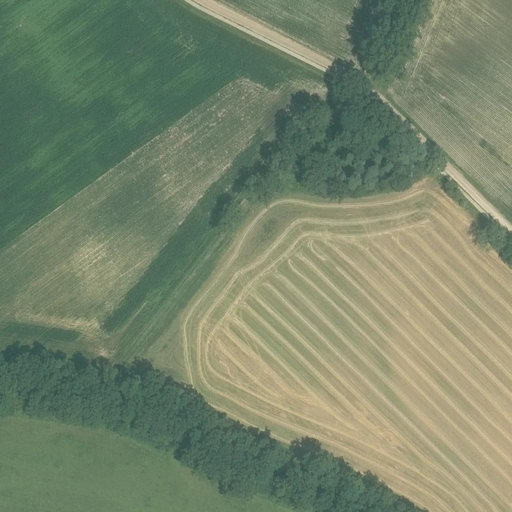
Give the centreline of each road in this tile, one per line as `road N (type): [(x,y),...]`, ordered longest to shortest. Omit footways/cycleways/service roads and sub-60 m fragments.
road 1 (track): [(194,0),(371,92)]
road 2 (track): [(371,92),(511,230)]
